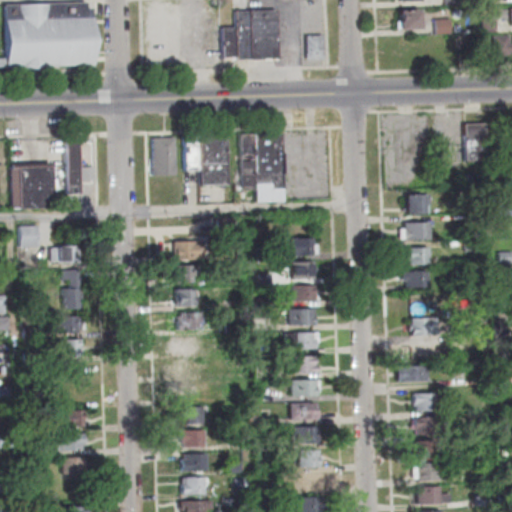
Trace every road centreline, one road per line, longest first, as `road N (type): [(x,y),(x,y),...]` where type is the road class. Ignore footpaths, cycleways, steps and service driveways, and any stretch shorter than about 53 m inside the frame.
road 1 (residential): [(369,511),(346,0)]
road 2 (residential): [(130,511),(114,0)]
road 3 (secondary): [(511,88),(0,103)]
